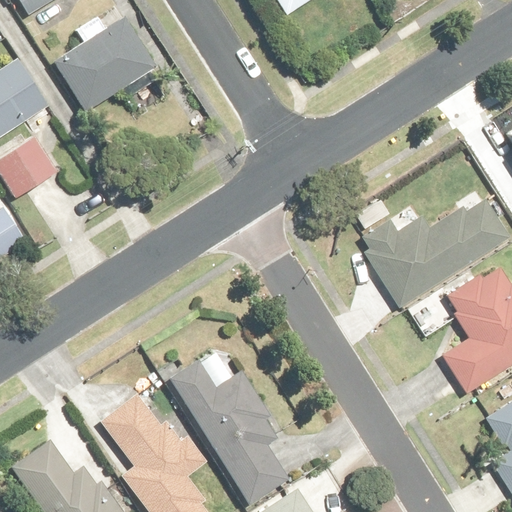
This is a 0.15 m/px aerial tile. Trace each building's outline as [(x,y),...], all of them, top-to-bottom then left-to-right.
[(15,0),(26,17),(54,0),(15,0)] [(272,0),(284,18),(312,0),(272,0)] [(123,17),(52,59),(84,112),(155,70),(123,17)] [(0,135),(47,104),(17,59),(0,70),(0,135)] [(34,137),(0,157),(0,181),(12,200),(56,174),(34,137)] [(398,309),(511,237),(487,197),(467,209),(464,203),(428,225),(422,215),(400,229),(392,215),(354,239),(398,309)] [(5,208),(0,211),(0,258),(26,244),(5,208)] [(439,358),(463,395),(511,364),(511,283),(509,285),(497,265),(445,298),(455,314),(452,316),(467,340),(439,358)] [(213,347),(167,375),(246,505),(287,481),(264,444),(280,434),(240,369),(230,375),(213,347)] [(132,464),(118,474),(146,511),(208,511),(201,504),(206,500),(186,475),(211,455),(175,408),(165,416),(147,393),(140,399),(135,392),(98,420),(132,464)] [(511,494),(511,397),(488,414),(511,448),(490,463),(511,494)] [(48,437),(9,464),(42,511),(127,511),(102,476),(94,481),(84,466),(73,473),(48,437)] [(314,511),(299,487),(257,511),(314,511)]
